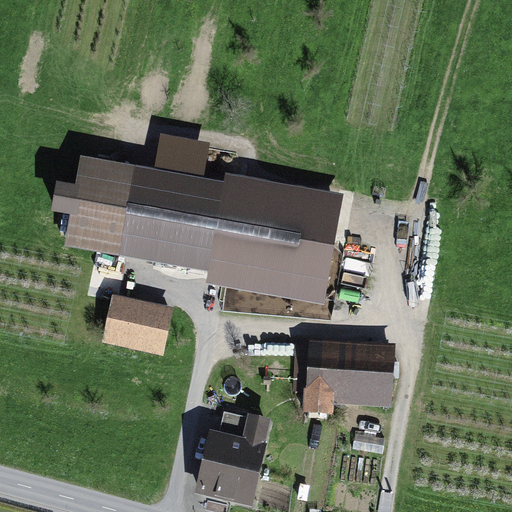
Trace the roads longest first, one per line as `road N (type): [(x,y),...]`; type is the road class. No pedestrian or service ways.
road 1 (track): [(131,286),(218,307),(170,511)]
road 2 (track): [(383,511),(411,338)]
road 3 (tertiary): [(118,511),(0,478)]
